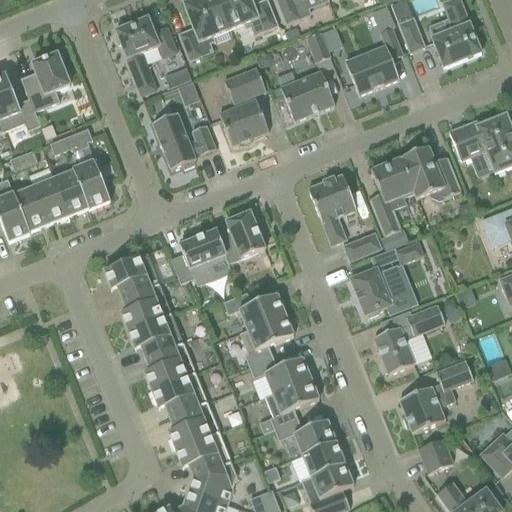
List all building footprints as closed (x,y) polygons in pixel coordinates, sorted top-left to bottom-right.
[(228,35),(213,0),(202,0),(201,0),(200,0),(191,0),(188,2),(189,5),(182,8),(192,33),(178,38),(189,66),(213,56),(210,48),(215,46),(213,41),(228,35)] [(248,0),(213,0),(228,35),(243,29),(245,34),(250,32),(253,40),(277,30),(266,3),(252,9),(248,0)] [(306,0),(274,0),(285,28),(309,19),(302,2),(306,0)] [(480,58),(479,55),(482,54),(478,44),(475,45),(458,1),(442,8),(453,34),(431,43),(443,73),(480,58)] [(116,38),(113,39),(118,50),(120,49),(141,100),(156,94),(141,58),(158,51),(162,63),(176,57),(166,32),(154,37),(148,22),(114,35),(116,38)] [(409,57),(423,52),(412,24),(398,29),(409,57)] [(344,67),(350,82),(357,100),(373,94),(373,95),(383,91),(383,90),(398,84),(391,65),(402,60),(391,33),(380,38),(385,51),(344,67)] [(316,68),(329,62),(320,38),(306,44),(316,68)] [(20,84),(28,104),(29,104),(34,116),(59,107),(54,96),(69,90),(57,58),(31,68),(35,78),(20,84)] [(187,71),(166,78),(171,91),(179,88),(187,108),(199,103),(187,71)] [(251,146),(250,143),(268,136),(253,100),(265,96),(258,77),(256,73),(223,86),(234,113),(218,119),(231,151),(238,148),(239,150),(246,150),(251,146)] [(280,93),(286,108),(293,126),(334,110),(320,77),(280,93)] [(5,79),(0,80),(0,126),(4,136),(24,128),(27,135),(39,130),(34,116),(29,104),(28,104),(17,109),(5,79)] [(177,119),(170,121),(152,129),(159,146),(158,147),(162,158),(163,158),(170,175),(182,171),(184,173),(193,170),(192,167),(195,165),(194,162),(201,160),(215,154),(205,130),(191,136),(195,145),(188,148),(177,119)] [(448,137),(456,156),(459,165),(485,155),(494,178),(511,171),(511,137),(505,120),(492,125),(490,121),(448,137)] [(87,134),(61,144),(65,156),(71,153),(73,157),(88,151),(86,147),(91,145),(87,134)] [(65,156),(61,144),(49,149),(54,160),(65,156)] [(428,152),(400,163),(414,199),(413,199),(416,204),(429,199),(430,202),(439,205),(460,197),(446,162),(434,167),(428,152)] [(32,156),(21,160),(25,172),(36,167),(32,156)] [(25,172),(21,160),(9,165),(14,176),(25,172)] [(414,199),(400,163),(392,166),(391,164),(378,169),(379,172),(370,175),(380,199),(369,204),(384,241),(400,235),(391,214),(404,209),(401,202),(413,197),(413,199),(414,199)] [(93,166),(72,174),(89,214),(110,206),(100,183),(104,182),(99,169),(95,170),(93,166)] [(89,214),(72,174),(72,176),(53,184),(68,221),(87,213),(88,215),(89,214)] [(307,194),(321,228),(330,251),(345,245),(336,222),(356,215),(342,180),(333,183),(333,182),(322,186),(323,188),(307,194)] [(0,187),(0,227),(8,247),(29,238),(12,198),(7,184),(0,187)] [(68,221),(53,184),(33,192),(48,229),(68,221)] [(48,229),(33,192),(14,200),(13,198),(12,198),(29,238),(29,237),(48,229)] [(511,250),(511,213),(481,226),(491,252),(510,244),(511,250)] [(227,231),(216,235),(215,236),(225,260),(224,260),(228,269),(265,254),(250,217),(225,227),(227,231)] [(215,236),(216,235),(179,250),(182,259),(170,264),(180,289),(193,283),(197,291),(231,277),(228,269),(224,260),(225,260),(215,236)] [(403,235),(380,244),(385,255),(408,245),(403,235)] [(374,238),(343,251),(349,266),(380,253),(374,238)] [(400,269),(422,260),(417,247),(395,256),(400,269)] [(121,304),(159,288),(147,258),(103,276),(110,294),(116,292),(121,304)] [(364,320),(367,319),(368,322),(378,318),(376,315),(385,311),(391,309),(389,303),(406,296),(395,271),(378,278),(376,272),(349,283),(364,320)] [(511,277),(497,284),(507,307),(511,304),(511,277)] [(171,318),(159,288),(121,304),(126,315),(120,318),(127,336),(171,318)] [(391,309),(385,311),(388,320),(412,311),(406,296),(389,303),(391,309)] [(238,315),(247,335),(284,320),(276,300),(251,309),(247,298),(223,307),(228,319),(238,315)] [(388,379),(412,370),(402,345),(444,328),(437,310),(405,323),(408,329),(399,333),(399,332),(373,342),(382,366),(380,367),(384,377),(387,376),(388,379)] [(145,363),(183,348),(171,318),(127,336),(134,354),(140,352),(145,363)] [(286,323),(284,320),(247,335),(239,338),(247,359),(244,360),(249,372),(273,362),(268,351),(293,341),(291,336),(294,335),(289,322),(286,323)] [(195,378),(183,348),(145,363),(150,375),(144,377),(151,395),(195,378)] [(277,373),(273,362),(249,372),(253,383),(264,378),(272,399),(310,384),(302,363),(277,373)] [(487,370),(492,383),(511,375),(506,362),(487,370)] [(465,366),(453,370),(435,378),(439,388),(398,405),(405,421),(401,422),(406,433),(409,432),(412,439),(444,425),(439,412),(455,406),(450,394),(472,385),(465,366)] [(169,422),(207,407),(195,378),(151,395),(158,413),(164,411),(169,422)] [(320,399),(314,385),(311,387),(310,384),(272,399),(265,402),(273,422),(258,428),(263,439),(274,434),(298,425),(293,414),(318,404),(317,401),(320,399)] [(219,437),(207,407),(169,422),(173,434),(167,436),(175,455),(219,437)] [(302,435),(298,425),(274,434),(278,445),(293,439),(301,461),(335,447),(334,445),(337,444),(332,431),(329,432),(327,425),(302,435)] [(192,482),(231,467),(219,437),(175,455),(182,473),(188,470),(192,482)] [(491,449),(480,459),(487,467),(501,482),(511,471),(511,449),(504,440),(502,438),(491,449)] [(442,444),(436,446),(418,454),(428,478),(452,469),(442,444)] [(344,468),(335,447),(301,461),(310,482),(344,468)] [(236,481),(231,467),(192,482),(187,496),(226,510),(236,481)] [(300,486),(309,508),(310,511),(348,511),(342,495),(353,490),(344,468),(310,482),(300,486)] [(268,487),(279,483),(275,472),(263,476),(268,487)] [(498,511),(485,494),(479,499),(476,496),(464,505),(452,488),(436,499),(445,511),(498,511)] [(277,511),(271,495),(260,499),(265,511),(277,511)] [(225,511),(226,510),(187,496),(182,511),(183,511),(225,511)] [(265,511),(260,499),(249,504),(252,511),(265,511)]
